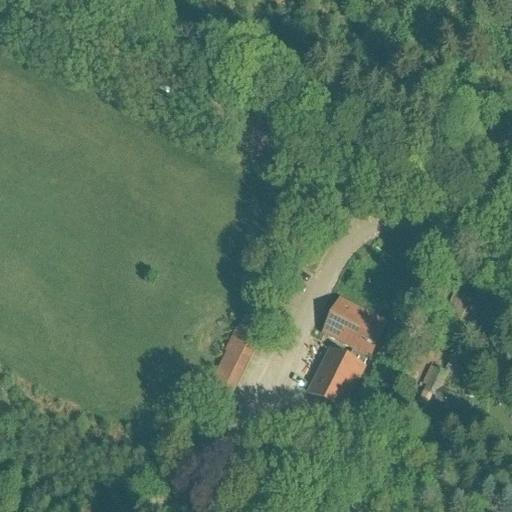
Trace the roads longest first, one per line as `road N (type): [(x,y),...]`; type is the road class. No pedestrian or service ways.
road 1 (tertiary): [(367,194),(0,6)]
road 2 (unclassified): [(215,511),(367,194)]
road 3 (tertiary): [(511,268),(367,194)]
road 4 (track): [(141,511),(248,443)]
